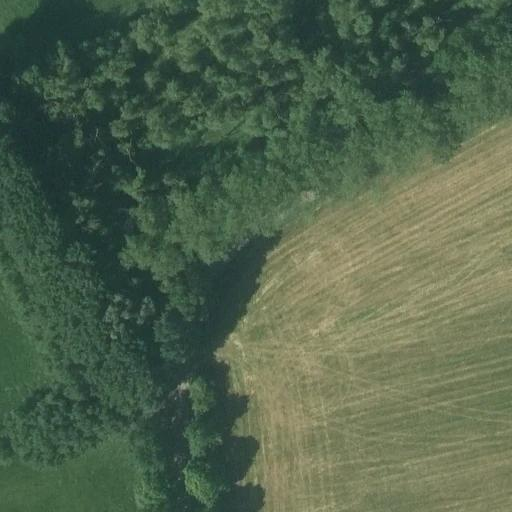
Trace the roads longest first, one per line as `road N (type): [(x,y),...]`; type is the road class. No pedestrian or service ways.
road 1 (track): [(511,83),(261,226),(208,278),(185,330),(174,417),(181,511)]
road 2 (track): [(174,417),(123,377),(0,194)]
